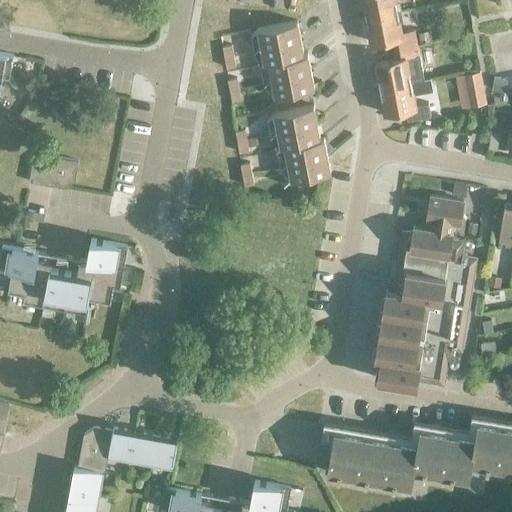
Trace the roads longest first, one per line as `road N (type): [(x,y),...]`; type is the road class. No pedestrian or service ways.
road 1 (residential): [(329,376),(370,148)]
road 2 (residential): [(511,409),(329,376)]
road 3 (residential): [(172,70),(0,42)]
road 4 (residential): [(134,384),(149,355),(159,278),(141,226)]
road 5 (residential): [(141,226),(172,70)]
road 6 (residential): [(370,148),(342,0)]
road 7 (residential): [(511,172),(370,148)]
road 8 (residential): [(31,460),(134,384)]
